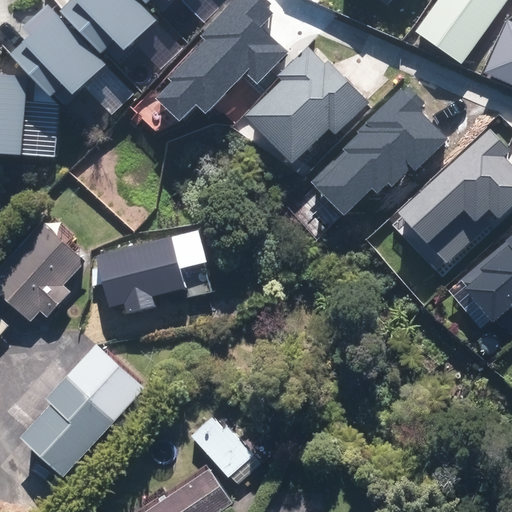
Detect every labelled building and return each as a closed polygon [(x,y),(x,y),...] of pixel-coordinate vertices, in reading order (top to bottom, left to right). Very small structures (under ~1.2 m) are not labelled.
[(105,63),(156,11),(144,0),(69,0),(55,14),(105,63)] [(144,0),(156,11),(167,0),(144,0)] [(173,82),(156,100),(179,122),(195,105),(206,115),(245,74),(256,84),(286,53),(260,28),(277,10),(266,0),(235,0),(201,36),(204,39),(168,77),(173,82)] [(500,0),(428,0),(410,28),(459,61),(500,0)] [(0,62),(53,115),(105,63),(55,14),(45,5),(16,35),(21,40),(0,60),(0,62)] [(511,24),(498,19),(474,72),(511,88),(511,24)] [(361,111),(305,49),(265,84),(269,89),(236,118),(283,171),(316,142),(320,147),(361,111)] [(11,76),(0,75),(0,158),(18,159),(21,86),(11,76)] [(344,150),(312,181),(344,213),(370,187),(378,195),(409,164),(416,170),(453,134),(404,85),(341,147),(344,150)] [(490,128),(398,213),(447,266),(511,205),(511,166),(503,157),(510,150),(490,128)] [(0,298),(25,322),(36,310),(45,318),(64,297),(56,289),(79,264),(40,228),(0,270),(0,298)] [(511,230),(458,275),(495,320),(511,305),(511,230)] [(195,235),(95,259),(108,308),(121,305),(124,315),(150,309),(148,299),(183,290),(178,270),(202,264),(195,235)] [(29,436),(73,476),(154,385),(107,342),(56,398),(61,402),(29,436)] [(216,419),(191,441),(225,481),(251,460),(216,419)] [(144,511),(217,511),(227,506),(205,471),(144,511)]
